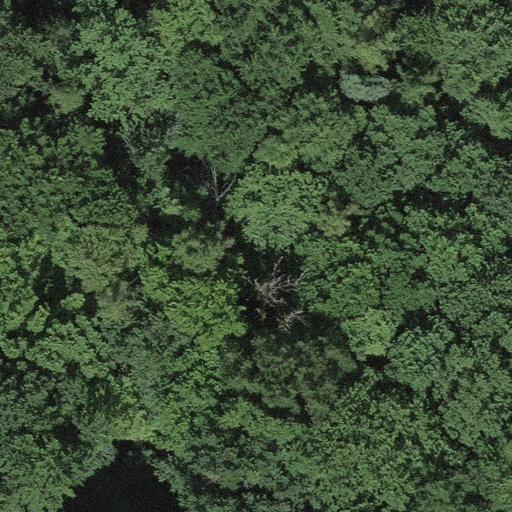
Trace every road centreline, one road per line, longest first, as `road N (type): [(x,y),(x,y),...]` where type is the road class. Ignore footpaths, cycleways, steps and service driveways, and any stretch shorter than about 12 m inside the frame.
road 1 (track): [(0,341),(19,325),(164,334),(281,376),(398,364),(471,220),(483,60),(477,0)]
road 2 (track): [(0,147),(48,168),(177,266),(281,376),(298,511)]
